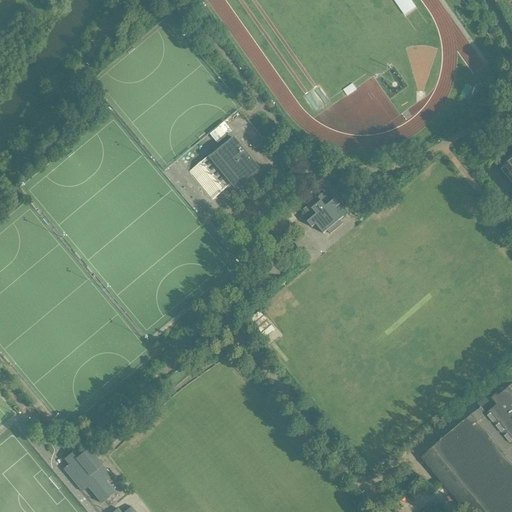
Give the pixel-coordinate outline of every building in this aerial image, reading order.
[(219,127),(214,131),(222,140),(227,136),(219,127)] [(214,131),(210,135),(218,144),(222,140),(214,131)] [(190,172),(213,200),(235,182),(239,188),(261,171),(234,139),(214,155),(212,154),(190,172)] [(340,205),(335,199),(331,202),(324,193),(318,198),(321,201),(317,204),(313,199),(307,204),(308,205),(303,210),(311,219),(307,222),(312,228),(316,225),(323,234),(327,231),(330,234),(343,224),(340,220),(344,217),(336,208),(340,205)] [(275,330),(260,312),(250,320),(265,338),(275,330)] [(511,511),(511,376),(478,405),(481,409),(424,457),(469,511),(511,511)] [(115,493),(108,484),(106,482),(111,477),(88,449),(82,453),(78,448),(64,459),(69,465),(63,469),(82,492),(88,488),(101,504),(115,493)] [(423,511),(441,511),(434,503),(423,511)]
